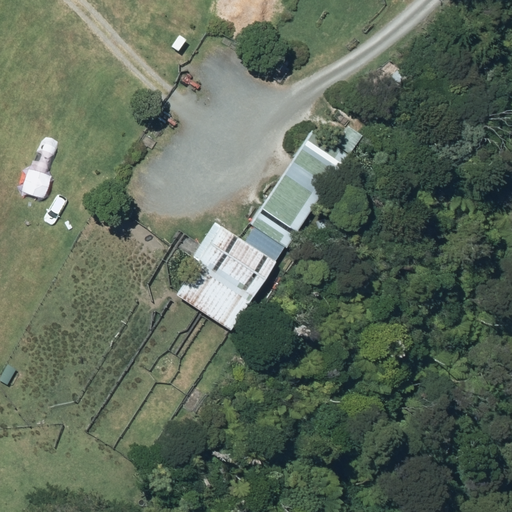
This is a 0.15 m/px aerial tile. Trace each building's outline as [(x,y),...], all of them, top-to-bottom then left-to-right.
[(407,80),(398,71),(385,83),(393,92),(407,80)] [(385,98),(366,115),(373,123),(391,106),(385,98)] [(337,144),(353,155),(365,137),(349,127),(337,144)] [(290,249),(351,156),(314,133),(253,226),(290,249)] [(258,181),(271,189),(275,182),(262,174),(258,181)] [(279,264),(217,224),(194,259),(200,263),(178,296),(234,333),(279,264)]
